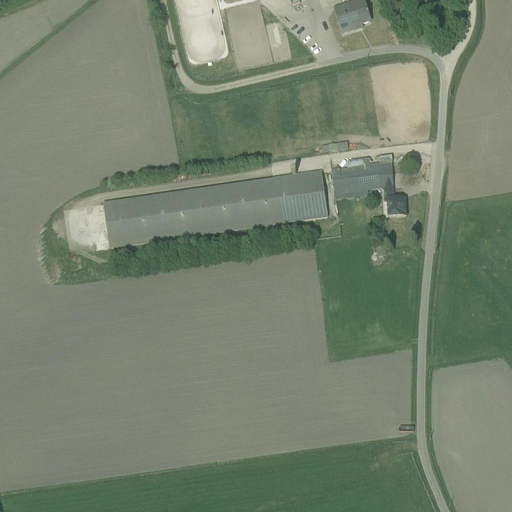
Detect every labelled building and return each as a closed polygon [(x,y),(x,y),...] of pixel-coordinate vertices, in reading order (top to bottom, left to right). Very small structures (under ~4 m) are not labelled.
[(288,0),(292,9),(313,0),(288,0)] [(354,29),(370,24),(363,1),(334,10),(342,36),(355,31),(354,29)] [(339,152),(338,145),(328,146),(328,147),(321,147),(322,153),(329,153),(339,152)] [(387,219),(406,218),(405,201),(393,201),(391,157),(352,163),(347,170),(331,172),(336,202),(386,194),(387,219)] [(102,205),(109,251),(328,220),(321,173),(102,205)] [(377,259),(385,257),(382,243),(374,245),(377,259)]
